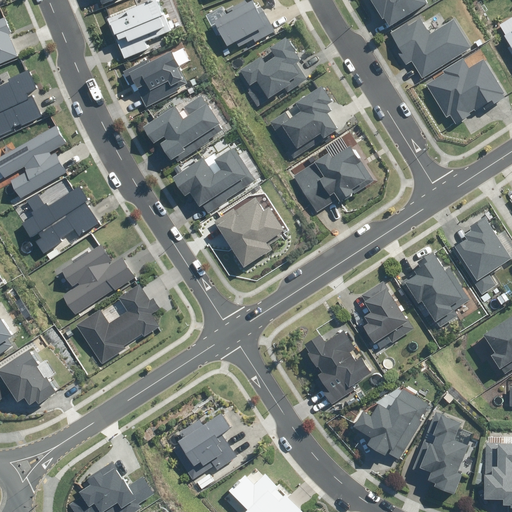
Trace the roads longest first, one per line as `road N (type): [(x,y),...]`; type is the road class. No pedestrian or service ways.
road 1 (residential): [(47,0),(110,136),(231,335)]
road 2 (residential): [(231,335),(440,197)]
road 3 (residential): [(231,335),(317,457),(385,511)]
road 4 (residential): [(440,197),(320,0)]
road 5 (residential): [(67,440),(231,335)]
